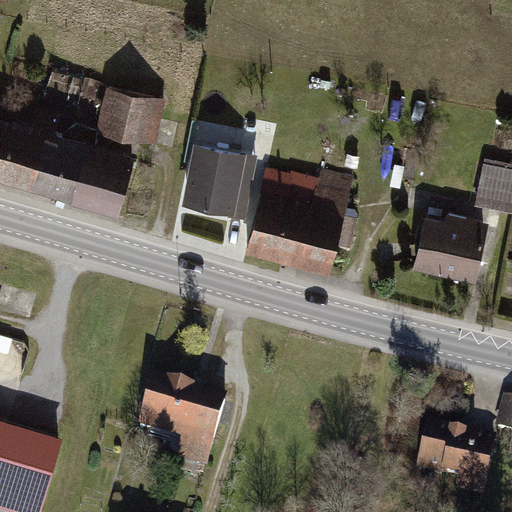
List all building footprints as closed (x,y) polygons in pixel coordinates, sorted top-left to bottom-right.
[(163,98),(106,85),(97,129),(154,143),(163,98)] [(0,180),(38,191),(56,132),(60,115),(37,109),(33,123),(0,114),(0,180)] [(134,153),(56,132),(38,191),(117,213),(134,153)] [(250,153),(195,142),(184,200),(239,211),(250,153)] [(511,164),(486,158),(477,201),(511,209),(511,164)] [(352,178),(320,170),(312,198),(266,186),(250,245),(329,266),(352,178)] [(486,226),(426,214),(416,267),(476,279),(486,226)] [(228,399),(154,378),(139,428),(184,441),(179,457),(209,465),(228,399)] [(511,398),(504,397),(495,430),(511,434),(511,398)] [(0,500),(39,511),(61,435),(0,417),(0,500)] [(498,435),(427,421),(418,472),(457,479),(454,493),(486,499),(498,435)]
